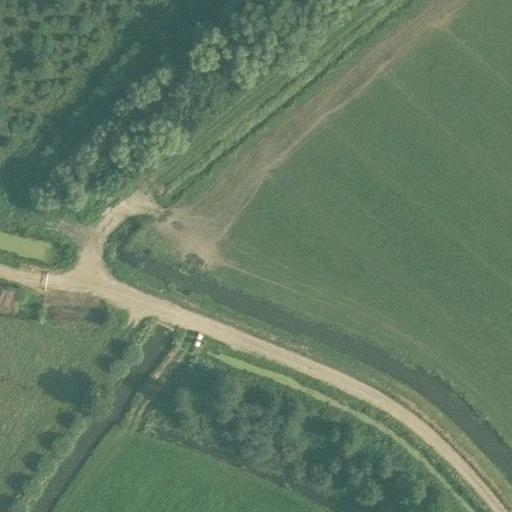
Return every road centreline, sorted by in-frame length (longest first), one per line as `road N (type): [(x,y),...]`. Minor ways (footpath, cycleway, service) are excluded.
road 1 (track): [(380,0),(141,195),(110,227),(80,280),(0,273)]
road 2 (unclassified): [(497,511),(414,425),(375,399),(80,280)]
